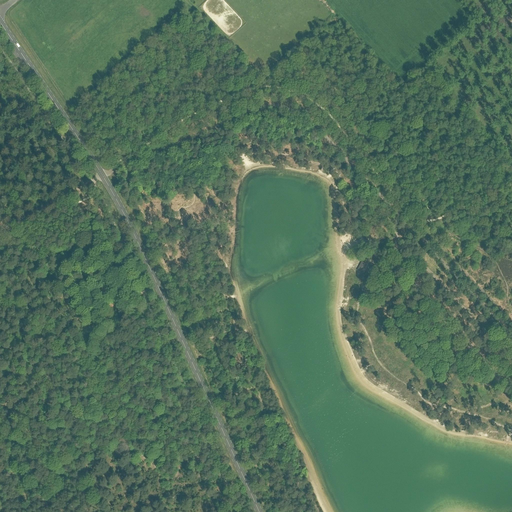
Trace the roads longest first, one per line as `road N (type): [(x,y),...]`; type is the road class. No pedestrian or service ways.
road 1 (unclassified): [(511,336),(298,112),(258,108),(103,175)]
road 2 (primary): [(258,511),(103,175)]
road 3 (primary): [(103,175),(0,22)]
